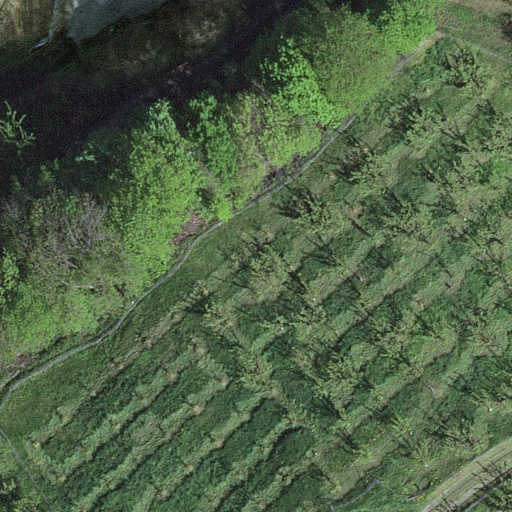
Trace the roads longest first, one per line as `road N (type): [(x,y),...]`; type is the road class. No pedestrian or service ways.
road 1 (track): [(0,235),(274,0)]
road 2 (track): [(99,0),(56,54),(0,89)]
